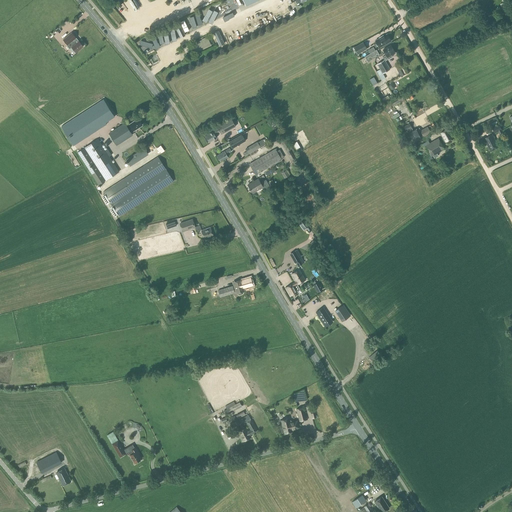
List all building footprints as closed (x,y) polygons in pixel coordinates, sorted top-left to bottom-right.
[(31,0),(28,3),(41,20),(54,11),(46,0),(31,0)] [(218,0),(223,12),(228,10),(223,0),(218,0)] [(230,0),(225,0),(229,9),(233,8),(230,0)] [(212,3),(217,15),(221,13),(216,1),(212,3)] [(261,8),(266,21),(274,18),(270,5),(261,8)] [(245,16),(250,26),(257,23),(254,17),(256,16),(254,12),(245,16)] [(64,44),(75,35),(59,15),(48,25),(64,44)] [(192,15),(177,17),(178,27),(195,24),(195,20),(188,21),(188,17),(192,17),(192,15)] [(244,17),(239,19),(244,30),(248,28),(244,17)] [(38,21),(12,40),(21,53),(47,34),(38,21)] [(229,24),(233,35),(237,33),(233,22),(229,24)] [(165,35),(175,32),(173,25),(163,29),(165,35)] [(224,27),(227,38),(232,36),(228,25),(224,27)] [(218,29),(220,36),(216,37),(217,41),(226,38),(222,28),(218,29)] [(151,33),(155,42),(163,39),(159,29),(151,33)] [(38,43),(44,51),(56,42),(49,34),(38,43)] [(377,42),(374,44),(376,47),(379,46),(380,48),(391,41),(390,40),(390,39),(390,38),(389,37),(388,36),(387,34),(384,36),(383,36),(379,38),(380,39),(376,41),(377,42)] [(144,48),(152,44),(149,37),(144,39),(143,37),(140,38),(144,48)] [(202,40),(192,44),(196,53),(211,46),(207,37),(201,39),(202,40)] [(83,46),(78,41),(79,41),(76,38),(67,46),(69,49),(72,47),(76,52),(83,46)] [(362,39),(350,45),(353,51),(355,50),(354,47),(364,42),(362,39)] [(363,43),(354,48),(358,54),(366,49),(363,43)] [(384,60),(377,64),(380,70),(383,74),(390,70),(385,61),(393,57),(392,55),(395,53),(391,46),(383,50),(386,55),(383,57),(384,60)] [(377,50),(365,57),(368,62),(380,55),(377,50)] [(169,57),(171,62),(183,57),(181,52),(169,57)] [(66,54),(55,63),(57,66),(68,57),(66,54)] [(50,67),(55,73),(59,70),(55,64),(50,67)] [(378,83),(374,76),(374,77),(370,79),(373,85),(378,83)] [(388,95),(381,99),(383,104),(394,98),(392,95),(389,97),(388,95)] [(105,123),(115,117),(103,99),(61,127),(74,145),(106,124),(105,123)] [(138,118),(129,124),(133,131),(142,125),(138,118)] [(231,118),(220,124),(225,133),(236,127),(231,118)] [(125,123),(109,133),(116,145),(132,135),(125,123)] [(410,124),(404,127),(406,131),(407,130),(409,133),(413,131),(412,128),(410,124)] [(499,125),(493,128),(495,133),(499,131),(502,136),(504,135),(502,130),(499,125)] [(416,129),(413,131),(409,133),(413,142),(430,132),(427,127),(417,132),(416,129)] [(210,134),(205,136),(209,142),(216,138),(214,135),(220,132),(218,128),(212,132),(212,131),(209,133),(210,134)] [(448,129),(440,133),(445,142),(453,138),(448,129)] [(229,142),(233,148),(245,140),(242,134),(229,142)] [(493,135),(484,139),(490,150),(498,146),(493,135)] [(438,138),(425,146),(431,156),(429,157),(430,160),(432,159),(431,156),(444,149),(438,138)] [(98,139),(78,152),(99,185),(119,172),(109,157),(112,155),(107,148),(105,150),(98,139)] [(253,152),(261,147),(258,142),(245,150),(247,152),(249,155),(253,152)] [(298,153),(302,150),(300,147),(297,142),(293,144),(298,153)] [(123,157),(127,163),(142,153),(138,147),(123,157)] [(275,149),(249,164),(256,176),(282,160),(285,158),(280,150),(277,151),(275,149)] [(291,149),(286,152),(292,161),(296,158),(291,149)] [(224,151),(217,156),(221,162),(228,157),(226,155),(224,151)] [(119,216),(174,181),(158,157),(103,192),(106,196),(104,197),(107,202),(109,200),(119,216)] [(274,168),(266,173),(268,177),(276,172),(274,168)] [(270,187),(266,179),(260,182),(258,179),(253,182),(248,185),(252,193),(263,187),(265,190),(270,187)] [(192,219),(180,224),(182,232),(195,227),(192,219)] [(309,226),(304,220),(299,223),(304,230),(306,228),(309,226)] [(298,223),(288,230),(293,237),(303,229),(298,223)] [(210,227),(201,230),(204,239),(207,238),(207,239),(211,238),(211,237),(213,236),(210,227)] [(295,252),(290,254),(295,263),(300,260),(295,252)] [(293,284),(285,288),(290,296),(298,292),(294,286),(305,280),(299,269),(291,274),(295,282),(293,284)] [(253,285),(250,277),(241,280),(233,282),(236,293),(238,293),(238,294),(239,295),(243,294),(243,292),(243,291),(244,291),(243,288),(253,285)] [(317,292),(323,289),(319,282),(313,285),(317,292)] [(232,286),(218,290),(220,297),(234,293),(232,286)] [(342,307),(335,312),(342,322),(349,318),(342,307)] [(323,309),(317,312),(326,326),(332,322),(323,309)] [(229,408),(230,411),(231,413),(242,406),(240,402),(236,404),(229,408)] [(303,408),(297,409),(300,421),(306,419),(303,408)] [(244,411),(236,415),(238,419),(246,415),(244,411)] [(248,415),(242,418),(244,423),(246,422),(250,429),(247,430),(250,435),(258,431),(248,415)] [(235,416),(228,419),(230,424),(237,421),(235,416)] [(288,418),(279,421),(282,433),(285,432),(285,433),(292,431),(291,429),(299,427),(297,421),(290,423),(288,418)] [(105,431),(98,419),(92,422),(99,435),(105,431)] [(29,444),(55,434),(55,433),(58,431),(60,435),(49,439),(50,442),(65,436),(62,429),(59,422),(24,436),(28,446),(30,446),(29,444)] [(246,427),(237,432),(243,442),(251,437),(250,435),(247,430),(246,427)] [(118,440),(112,444),(118,454),(124,450),(118,440)] [(132,454),(130,455),(134,463),(135,462),(136,464),(141,461),(140,460),(141,459),(138,455),(139,454),(135,448),(131,451),(132,454)] [(56,452),(48,457),(53,467),(54,467),(62,463),(56,452)] [(64,469),(57,473),(63,485),(66,483),(67,484),(70,483),(70,482),(71,481),(64,469)] [(52,483),(55,490),(61,488),(57,480),(52,483)] [(362,495),(353,502),(356,507),(365,500),(362,495)] [(382,497),(375,501),(381,511),(382,511),(389,508),(382,497)]
